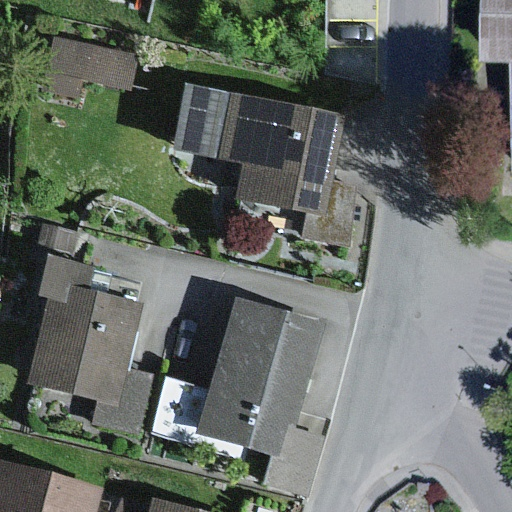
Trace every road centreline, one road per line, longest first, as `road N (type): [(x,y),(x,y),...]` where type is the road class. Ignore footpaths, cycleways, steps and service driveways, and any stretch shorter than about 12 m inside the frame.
road 1 (residential): [(405,322),(419,229),(421,0)]
road 2 (residential): [(506,511),(405,322)]
road 3 (residential): [(336,511),(405,322)]
